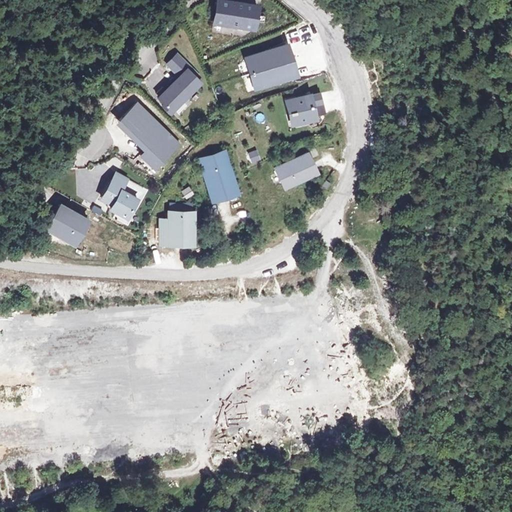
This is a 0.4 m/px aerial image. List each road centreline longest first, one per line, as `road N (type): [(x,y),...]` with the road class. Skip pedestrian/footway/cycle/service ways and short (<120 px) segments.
road 1 (unclassified): [(0,260),(184,277),(280,254),(329,223),(356,178),(356,90),(344,55),(301,0)]
road 2 (track): [(209,418),(310,315),(335,252),(329,223)]
road 3 (track): [(200,472),(80,481),(0,507)]
road 4 (unclassified): [(182,0),(104,88),(83,133)]
road 5 (track): [(83,133),(24,204),(29,266)]
